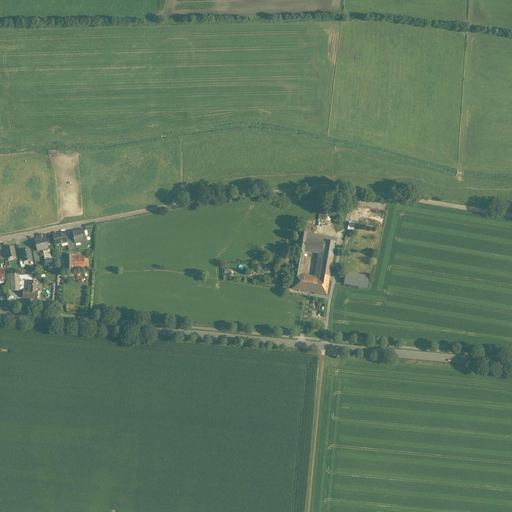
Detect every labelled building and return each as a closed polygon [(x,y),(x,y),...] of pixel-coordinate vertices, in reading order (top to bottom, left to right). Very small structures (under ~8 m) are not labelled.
[(328,209),(320,208),(318,220),(326,221),(328,209)] [(347,229),(354,231),(356,223),(349,221),(347,229)] [(84,230),(73,232),(74,237),(75,243),(86,241),(84,230)] [(65,233),(58,234),(53,235),(55,245),(67,242),(68,242),(67,238),(66,232),(65,232),(65,233)] [(301,232),(298,252),(304,253),(304,251),(307,233),(301,232)] [(336,238),(311,234),(308,252),(318,254),(317,260),(332,262),(336,238)] [(47,238),(35,241),(37,251),(43,250),(45,249),(45,248),(48,247),(47,238)] [(14,247),(6,249),(8,258),(16,257),(14,247)] [(30,250),(21,252),(23,259),(23,262),(24,262),(28,261),(32,260),(30,250)] [(84,257),(72,257),(73,272),(76,272),(76,270),(84,270),(84,267),(84,259),(84,257)] [(303,259),(297,258),(294,274),(300,275),(303,259)] [(332,262),(317,260),(314,278),(329,280),(332,262)] [(369,277),(346,273),(344,284),(367,288),(369,277)] [(19,274),(8,274),(8,291),(24,291),(24,289),(28,290),(28,281),(32,281),(32,275),(28,275),(23,276),(20,276),(19,274)] [(300,275),(294,274),(292,289),(295,290),(308,292),(310,277),(300,275)] [(329,280),(314,278),(312,292),(327,295),(329,280)] [(32,281),(28,281),(28,290),(24,289),(24,291),(23,298),(37,299),(38,288),(39,284),(39,282),(34,282),(32,281)]
